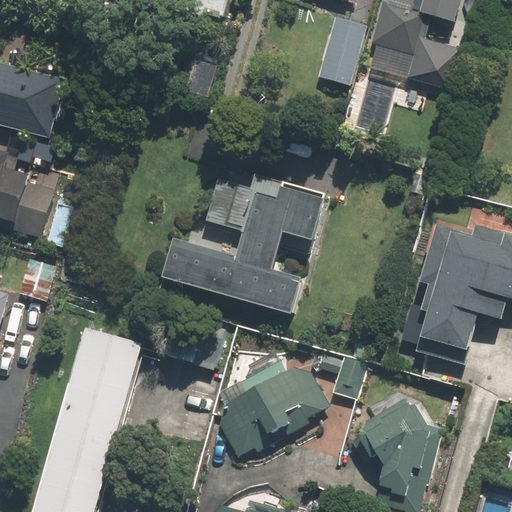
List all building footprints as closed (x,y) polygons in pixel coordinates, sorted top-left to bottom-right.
[(233,24),(239,0),(194,0),(191,12),(233,24)] [(391,0),(375,70),(452,88),(473,0),(391,0)] [(373,24),(341,15),(323,77),(356,87),(373,24)] [(71,78),(0,59),(0,125),(54,139),(71,78)] [(0,219),(18,225),(15,234),(46,244),(65,181),(21,168),(24,158),(0,151),(0,219)] [(181,235),(169,277),(304,315),(315,277),(286,269),(295,236),(321,243),(335,192),(288,179),(285,191),(225,174),(212,221),(251,232),(245,253),(181,235)] [(511,238),(445,223),(415,345),(464,357),(479,295),(511,303),(511,238)] [(61,267),(34,260),(24,296),(51,303),(61,267)] [(0,352),(17,293),(0,288),(0,352)] [(180,325),(170,356),(221,372),(231,341),(180,325)] [(105,511),(152,343),(93,327),(42,511),(105,511)] [(231,414),(220,420),(242,459),(333,408),(300,348),(219,393),(231,414)] [(361,403),(371,364),(326,352),(321,373),(339,378),(335,395),(361,403)] [(424,511),(445,429),(435,427),(409,388),(357,423),(390,472),(382,506),(404,511),(424,511)] [(263,511),(222,499),(218,511),(263,511)]
